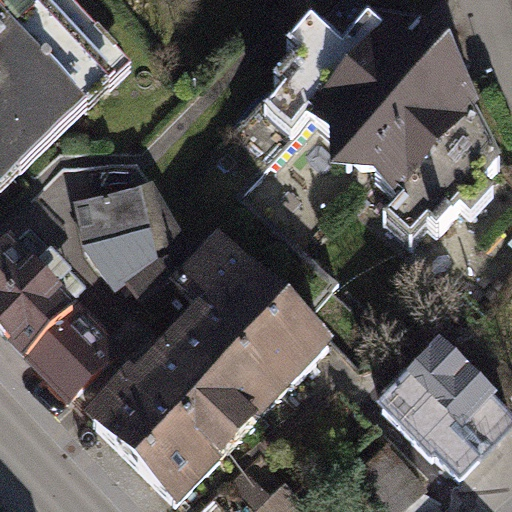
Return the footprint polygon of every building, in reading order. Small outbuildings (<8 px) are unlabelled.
[(59,0),(0,0),(0,193),(129,74),(59,0)] [(511,200),(511,198),(440,40),(354,31),(267,127),(430,285),(511,200)] [(152,190),(73,209),(84,252),(115,297),(124,289),(151,270),(184,245),(152,190)] [(332,356),(217,240),(200,257),(269,326),(235,360),(281,406),(332,356)] [(9,246),(0,253),(0,343),(21,365),(24,362),(70,409),(127,354),(80,306),(74,313),(9,246)] [(269,326),(200,257),(167,288),(196,317),(170,343),(257,431),(281,406),(235,360),(269,326)] [(151,270),(124,289),(140,310),(166,291),(151,270)] [(170,343),(132,379),(222,465),(257,431),(170,343)] [(511,423),(441,355),(382,415),(460,490),(511,435),(511,423)] [(127,375),(81,423),(175,511),(177,511),(222,465),(132,379),(127,375)] [(390,452),(346,490),(365,511),(411,511),(429,497),(390,452)] [(246,475),(230,490),(251,511),(259,511),(271,501),(246,475)] [(271,501),(259,511),(309,511),(285,487),(271,501)]
